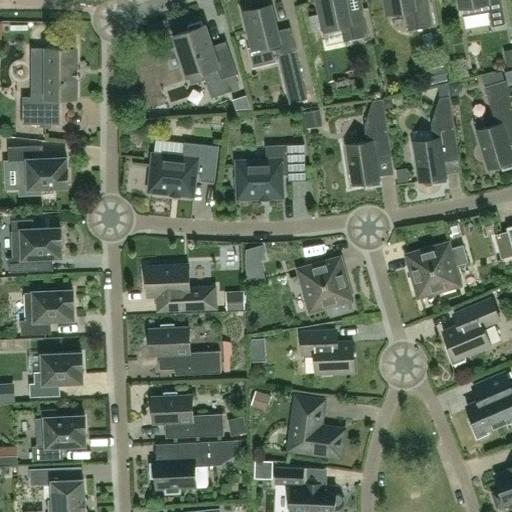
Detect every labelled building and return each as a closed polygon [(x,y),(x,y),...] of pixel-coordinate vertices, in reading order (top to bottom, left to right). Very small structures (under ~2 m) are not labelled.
[(344,42),(370,36),(364,9),(349,12),(345,0),(317,0),(324,33),(342,30),(344,42)] [(429,0),(385,0),(388,14),(405,11),(409,31),(434,27),(429,0)] [(459,0),(463,17),(490,12),(492,26),(506,24),(502,0),(459,0)] [(252,9),(244,11),(253,49),(250,50),(254,67),(275,62),(274,57),(279,55),(297,51),(291,27),(278,31),(271,5),(268,5),(267,2),(263,1),(260,1),(257,2),(254,4),(251,6),(252,9)] [(221,79),(237,74),(229,47),(214,52),(205,25),(203,26),(202,21),(188,26),(189,30),(175,35),(189,77),(217,67),(221,79)] [(77,66),(77,44),(61,44),(61,49),(33,49),(33,96),(23,96),(23,124),(61,124),(61,98),(76,98),(77,77),(79,77),(79,73),(77,73),(77,69),(79,69),(79,66),(77,66)] [(497,124),(476,131),(488,169),(502,165),(504,170),(511,167),(511,148),(509,140),(511,138),(511,99),(506,80),(485,87),(497,124)] [(413,142),(419,182),(434,179),(434,184),(448,182),(444,156),(459,153),(450,96),(440,98),(432,123),(434,138),(413,142)] [(353,185),(367,182),(367,187),(382,185),(378,158),(392,156),(383,99),(373,100),(365,126),(367,141),(346,145),(353,185)] [(157,139),(157,150),(179,152),(180,141),(157,139)] [(219,146),(185,142),(183,157),(153,153),(149,191),(171,193),(170,196),(181,197),(181,195),(194,196),(196,173),(202,174),(201,180),(215,182),(219,146)] [(306,180),(305,144),(266,145),(267,160),(237,161),(238,199),(260,198),(260,200),(271,200),(271,198),(284,197),(283,175),(289,174),(289,181),(306,180)] [(38,146),(9,147),(9,160),(9,161),(19,160),(20,188),(21,195),(41,194),(41,187),(69,186),(68,169),(67,169),(67,158),(38,159),(38,146)] [(33,219),(12,220),(14,258),(9,258),(10,272),(34,271),(33,257),(62,256),(61,245),(62,245),(62,228),(34,229),(33,219)] [(415,275),(411,276),(415,290),(418,289),(423,306),(425,306),(421,294),(442,288),(443,292),(456,288),(455,285),(459,284),(454,267),(469,262),(464,245),(446,250),(445,246),(409,256),(415,275)] [(291,279),(302,276),(312,309),(315,308),(316,311),(329,308),(331,316),(354,310),(349,292),(352,291),(348,278),(345,279),(340,260),(301,270),(302,274),(291,278),(291,279)] [(189,264),(147,266),(148,296),(158,296),(159,310),(217,308),(216,287),(190,288),(189,264)] [(74,290),(25,293),(26,320),(21,320),(22,334),(46,333),(45,320),(74,318),(73,307),(74,307),(74,290)] [(466,359),(465,356),(491,345),(483,326),(500,319),(492,298),(454,314),(459,325),(444,331),(449,345),(446,346),(453,364),(466,359)] [(162,328),(149,328),(151,355),(160,355),(160,369),(175,368),(176,374),(222,372),(221,351),(191,352),(189,327),(173,327),(173,324),(162,325),(162,328)] [(316,373),(355,372),(354,341),(338,342),(337,330),(302,331),(303,354),(316,354),(316,373)] [(83,370),(82,353),(43,355),(44,371),(35,372),(35,383),(30,383),(31,397),(55,396),(54,382),(83,381),(82,370),(83,370)] [(511,385),(506,372),(473,386),(479,400),(467,405),(473,419),(470,421),(478,438),(489,434),(487,430),(511,419),(511,385)] [(9,385),(0,385),(0,400),(10,400),(9,385)] [(165,396),(152,397),(154,423),(166,423),(166,438),(224,435),(223,414),(194,415),(193,395),(177,395),(177,392),(165,393),(165,396)] [(297,396),(290,450),(341,457),(345,429),(321,426),(325,400),(297,396)] [(85,416),(56,417),(56,409),(42,410),(43,418),(37,418),(38,446),(33,446),(34,460),(58,459),(57,445),(85,444),(85,433),(86,433),(85,416)] [(242,452),(241,440),(177,443),(177,459),(155,460),(155,463),(151,463),(151,478),(156,478),(157,489),(166,489),(166,493),(181,493),(180,488),(197,487),(196,466),(221,465),(242,452)] [(9,449),(0,449),(0,463),(9,463),(9,449)] [(345,502),(344,497),(341,494),(336,493),(337,486),(322,485),(322,484),(306,483),(307,468),(277,467),(276,483),(292,484),(290,511),(335,511),(336,509),(340,509),(344,506),(345,502)] [(511,467),(509,469),(509,470),(495,475),(500,490),(497,492),(494,496),(495,500),(497,504),(501,506),(506,505),(511,502),(511,467)] [(64,480),(63,468),(31,469),(31,485),(53,484),(54,499),(49,499),(49,511),(85,511),(86,511),(87,511),(86,498),(85,498),(84,479),(64,480)]
